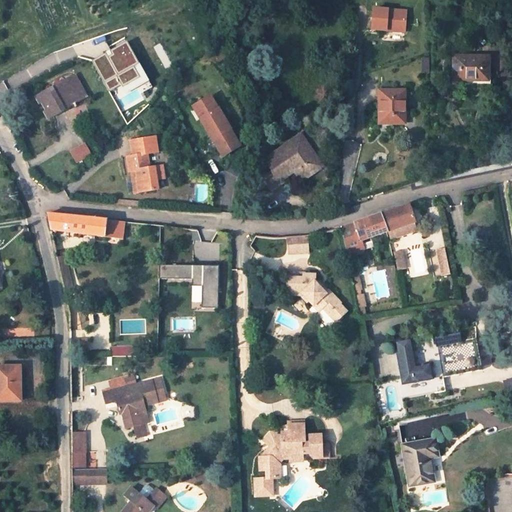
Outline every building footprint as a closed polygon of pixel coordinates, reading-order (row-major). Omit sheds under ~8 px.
[(404,37),(405,16),(373,14),(372,34),(404,37)] [(141,66),(129,42),(92,61),(105,84),(118,78),(121,84),(123,88),(140,80),(135,69),(141,66)] [(488,57),(454,56),(453,80),(466,80),(466,79),(486,79),(486,70),(488,70),(488,57)] [(135,69),(140,80),(146,77),(141,66),(135,69)] [(68,79),(81,101),(87,97),(75,75),(68,79)] [(118,78),(105,84),(108,91),(121,84),(118,78)] [(51,88),(38,96),(50,118),(65,110),(63,106),(66,104),(68,108),(81,101),(68,79),(56,86),(56,87),(52,89),(51,88)] [(404,123),(404,92),(379,91),(379,123),(404,123)] [(213,136),(214,136),(221,148),(235,139),(207,93),(193,102),(200,114),(200,115),(199,115),(199,116),(199,117),(198,117),(198,118),(198,119),(198,120),(198,121),(198,122),(198,123),(198,124),(198,125),(198,126),(199,126),(199,127),(199,128),(200,129),(200,130),(201,130),(201,131),(202,131),(202,132),(203,132),(203,133),(204,133),(204,134),(205,134),(206,134),(206,135),(207,135),(208,135),(209,135),(209,136),(210,136),(211,136),(212,136),(213,136)] [(307,130),(301,135),(309,146),(316,142),(307,130)] [(285,181),(283,177),(279,173),(292,164),(295,169),(303,179),(322,164),(309,146),(301,135),(281,150),(266,160),(273,170),(262,177),(271,190),(285,181)] [(156,137),(129,142),(132,156),(123,157),(126,175),(131,174),(134,194),(156,191),(157,188),(156,181),(153,167),(150,168),(147,155),(158,152),(156,137)] [(235,139),(221,148),(225,154),(239,145),(235,139)] [(79,147),(85,158),(91,155),(85,143),(79,147)] [(79,147),(70,152),(76,163),(85,158),(79,147)] [(279,173),(283,177),(295,169),(292,164),(279,173)] [(161,166),(153,167),(156,181),(164,180),(161,166)] [(379,215),(384,233),(413,224),(407,205),(379,215)] [(122,237),(124,220),(53,213),(51,213),(46,212),(47,217),(47,219),(49,229),(122,237)] [(354,224),(360,242),(362,241),(384,233),(379,215),(367,219),(354,224)] [(344,247),(360,242),(354,224),(347,227),(340,229),(344,247)] [(306,236),(285,237),(285,255),(307,254),(306,236)] [(346,258),(361,255),(364,250),(362,241),(360,242),(344,247),(346,258)] [(444,249),(436,250),(441,276),(449,275),(444,249)] [(404,251),(393,253),(396,270),(406,269),(404,251)] [(59,274),(60,278),(66,277),(63,262),(62,255),(55,256),(59,274)] [(346,258),(348,269),(364,266),(363,262),(361,255),(346,258)] [(217,306),(218,264),(158,263),(158,277),(192,277),(192,284),(202,284),(202,306),(217,306)] [(316,279),(288,277),(287,294),(302,294),(313,306),(317,302),(331,315),(340,305),(316,283),(316,279)] [(360,277),(352,278),(355,292),(362,290),(360,277)] [(364,295),(355,296),(357,306),(365,305),(364,295)] [(340,305),(331,315),(338,321),(347,312),(340,305)] [(88,353),(88,339),(71,339),(72,354),(88,353)] [(412,339),(394,342),(402,385),(405,398),(447,391),(445,376),(433,378),(430,364),(417,366),(412,339)] [(139,345),(112,345),(112,354),(139,354),(139,345)] [(0,399),(16,401),(18,367),(0,365),(0,399)] [(112,388),(115,401),(121,400),(123,406),(120,407),(122,414),(124,413),(129,428),(135,426),(142,424),(135,401),(143,399),(144,405),(166,399),(160,378),(135,385),(134,382),(125,385),(112,388)] [(112,388),(102,391),(105,404),(115,401),(112,388)] [(142,424),(135,426),(138,436),(145,434),(142,424)] [(83,426),(73,426),(73,447),(83,447),(83,426)] [(267,484),(275,485),(281,485),(281,472),(275,462),(280,458),(284,463),(292,463),(292,454),(301,454),(310,454),(310,456),(313,459),(324,458),(323,433),(309,434),(310,446),(305,447),(303,426),(291,427),(291,437),(285,437),(285,442),(279,442),(279,436),(273,436),(265,446),(273,453),(269,459),(258,460),(259,472),(267,472),(267,484)] [(389,447),(404,445),(401,427),(386,430),(389,447)] [(435,439),(404,445),(411,485),(434,481),(430,457),(438,456),(435,439)] [(83,447),(73,447),(73,467),(83,467),(83,447)] [(292,454),(292,463),(301,463),(301,454),(292,454)] [(83,467),(73,467),(74,480),(87,480),(87,467),(83,467)] [(101,467),(87,467),(87,480),(101,481),(101,467)] [(101,467),(101,481),(108,481),(109,467),(101,467)] [(275,485),(267,484),(255,484),(255,496),(275,495),(275,485)] [(151,511),(165,496),(156,489),(146,500),(135,491),(127,500),(133,504),(126,511),(151,511)]
